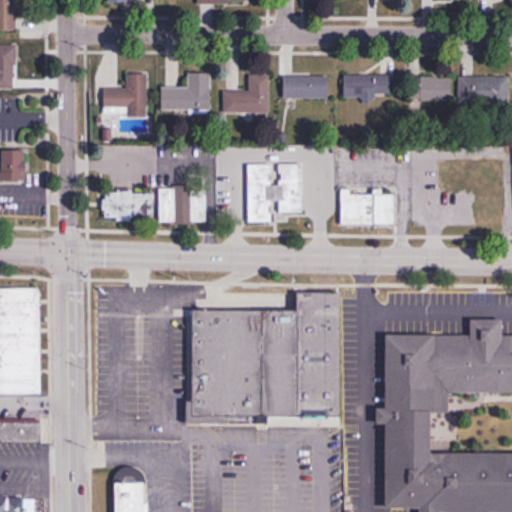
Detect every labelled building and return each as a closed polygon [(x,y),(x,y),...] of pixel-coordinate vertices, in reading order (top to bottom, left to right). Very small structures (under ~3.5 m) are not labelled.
[(0,0),(0,30),(17,30),(17,0),(0,0)] [(0,58),(0,88),(14,88),(14,59),(0,58)] [(148,73),(127,73),(127,88),(105,88),(105,114),(148,114),(148,73)] [(345,74),(345,97),(393,97),(393,75),(345,74)] [(250,91),(225,91),(225,113),(270,113),(270,75),(250,75),(250,91)] [(284,76),(284,98),(329,98),(329,76),(284,76)] [(459,103),(510,103),(510,76),(459,76),(459,103)] [(211,109),(211,77),(189,77),(189,87),(162,87),(162,109),(211,109)] [(453,99),(453,77),(412,77),(412,99),(453,99)] [(1,179),(26,179),(26,148),(1,148),(1,179)] [(248,221),(274,221),(274,213),(303,212),(302,174),(282,174),(282,182),(272,183),(272,163),(248,163),(248,221)] [(160,187),(160,222),(207,222),(207,186),(160,187)] [(103,218),(156,218),(156,189),(103,189),(103,218)] [(341,224),(396,224),(396,189),(341,189),(341,224)] [(0,394),(42,394),(41,287),(0,287),(0,394)] [(190,310),(191,413),(339,412),(338,291),(293,291),(293,309),(190,310)] [(511,453),(434,453),(434,412),(449,412),(449,392),(511,392),(511,334),(503,334),(503,318),(471,318),(472,334),(387,335),(387,409),(378,409),(378,424),(387,424),(387,508),(421,507),(421,511),(441,511),(511,511),(511,453)] [(42,418),(0,418),(0,442),(41,443),(42,418)] [(117,511),(146,511),(146,480),(117,480),(117,511)] [(24,511),(36,511),(36,499),(24,499),(24,511)]
